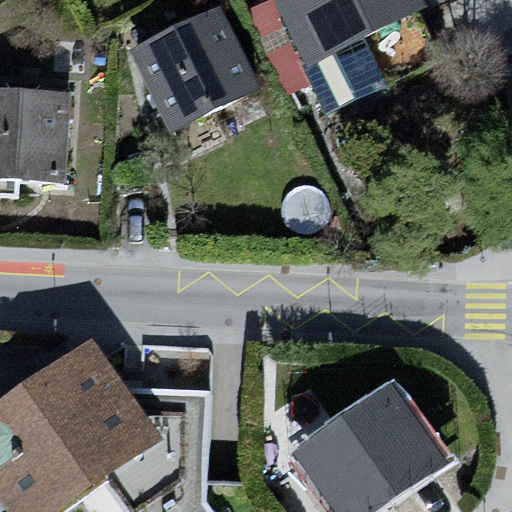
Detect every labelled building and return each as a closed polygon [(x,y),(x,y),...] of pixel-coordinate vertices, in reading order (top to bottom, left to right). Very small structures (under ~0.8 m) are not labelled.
[(406,0),(265,0),(258,4),(295,73),(412,10),(406,0)] [(248,106),(214,25),(123,62),(157,144),(248,106)] [(49,108),(0,104),(0,191),(43,194),(49,108)] [(93,338),(0,402),(0,506),(4,511),(57,511),(163,438),(93,338)] [(385,372),(286,439),(334,511),(377,511),(448,465),(385,372)]
